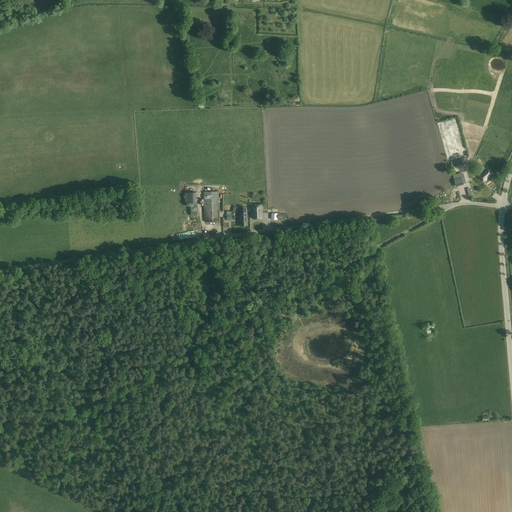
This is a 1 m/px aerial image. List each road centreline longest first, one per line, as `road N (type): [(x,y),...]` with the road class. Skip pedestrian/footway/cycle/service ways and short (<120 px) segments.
road 1 (track): [(0,453),(456,204)]
road 2 (unclassified): [(194,241),(456,204)]
road 3 (track): [(0,270),(194,241)]
road 4 (tertiary): [(511,361),(503,206)]
road 5 (track): [(0,460),(109,511)]
